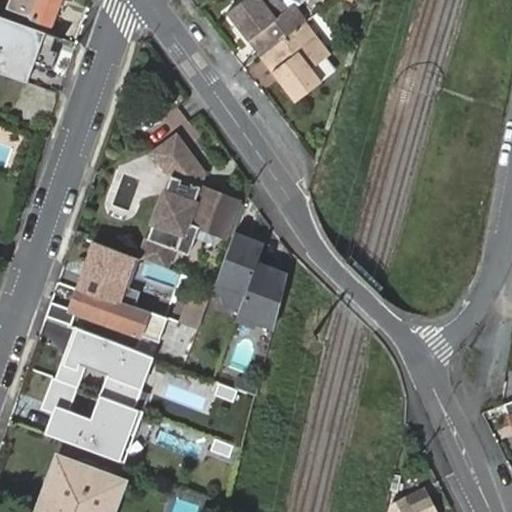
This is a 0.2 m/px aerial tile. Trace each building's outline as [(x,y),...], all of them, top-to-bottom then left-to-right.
[(52,24),(61,0),(21,0),(17,11),(52,24)] [(307,21),(308,20),(295,3),(288,8),(281,0),(243,0),(228,12),(261,56),(307,21)] [(66,39),(0,15),(0,50),(5,52),(0,65),(0,72),(29,83),(36,64),(54,71),(66,39)] [(327,48),(307,21),(261,56),(273,72),(281,66),(286,72),(277,78),(295,101),(322,81),(312,68),(326,58),(331,54),(327,48)] [(273,72),(277,78),(286,72),(281,66),(273,72)] [(234,232),(245,204),(239,202),(201,187),(205,175),(178,136),(155,152),(172,177),(141,258),(167,268),(174,249),(189,256),(197,234),(198,238),(209,243),(213,241),(216,234),(227,237),(231,239),(234,232)] [(265,243),(234,232),(215,286),(245,296),(238,318),(270,329),(289,273),(258,263),(265,243)] [(52,302),(46,316),(75,327),(80,313),(91,318),(99,320),(159,343),(167,318),(114,299),(128,261),(92,248),(70,310),(52,302)] [(197,330),(213,291),(192,283),(177,322),(197,330)] [(159,357),(77,324),(60,366),(85,376),(89,366),(108,374),(101,392),(138,407),(159,357)] [(85,376),(60,366),(41,410),(55,415),(48,434),(124,463),(144,410),(138,407),(101,392),(93,415),(74,408),(85,376)] [(202,435),(194,490),(221,494),(229,439),(202,435)] [(41,507),(39,511),(109,511),(120,483),(114,480),(74,465),(59,460),(49,486),(41,507)] [(424,488),(418,490),(423,499),(428,497),(424,488)] [(423,499),(418,490),(391,504),(389,510),(390,511),(435,511),(428,497),(423,499)]
